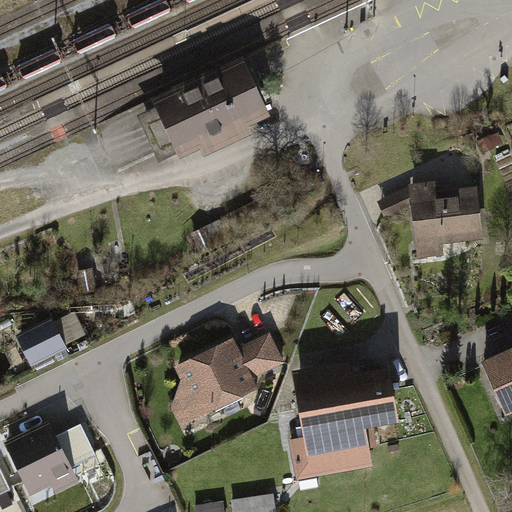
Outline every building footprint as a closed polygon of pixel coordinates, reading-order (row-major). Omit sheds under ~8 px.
[(267,118),(242,62),(156,100),(159,106),(140,114),(161,159),(178,151),(181,156),(267,118)] [(498,132),(478,142),(483,153),(503,143),(498,132)] [(434,186),(414,188),(421,256),(442,254),(441,243),(480,239),(476,199),(436,203),(434,186)] [(270,193),(192,234),(204,256),(282,215),(270,193)] [(94,269),(78,272),(81,292),(97,289),(94,269)] [(60,322),(72,346),(91,337),(79,313),(60,322)] [(46,319),(13,336),(28,365),(61,347),(46,319)] [(233,343),(179,369),(185,381),(175,408),(183,425),(256,390),(251,379),(282,364),(269,337),(237,352),(233,343)] [(511,353),(486,365),(510,417),(511,415),(511,353)] [(346,370),(298,378),(309,441),(295,443),(301,478),(370,466),(364,428),(397,422),(388,374),(348,381),(346,370)] [(43,421),(0,441),(0,449),(21,492),(43,482),(48,493),(73,481),(43,421)] [(86,426),(63,435),(75,468),(99,460),(86,426)] [(281,511),(278,494),(236,500),(238,511),(281,511)] [(200,506),(201,511),(228,511),(228,502),(200,506)]
